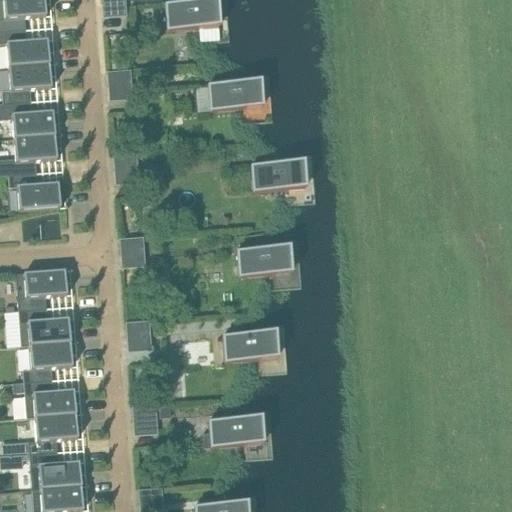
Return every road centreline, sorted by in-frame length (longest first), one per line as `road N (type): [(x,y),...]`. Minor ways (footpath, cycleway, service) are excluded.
road 1 (residential): [(123,511),(104,254)]
road 2 (residential): [(104,254),(85,0)]
